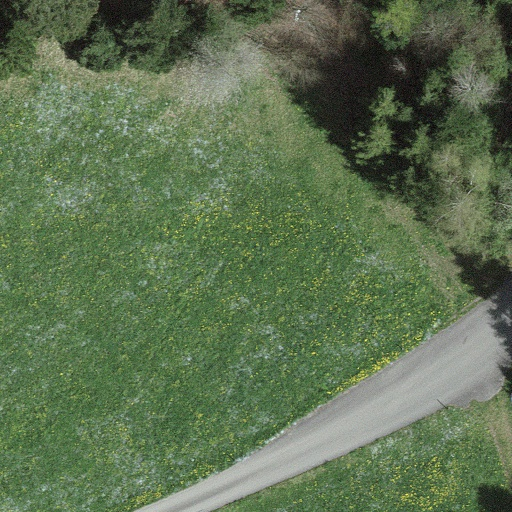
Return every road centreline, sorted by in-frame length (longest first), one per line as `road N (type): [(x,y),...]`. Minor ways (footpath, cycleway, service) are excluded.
road 1 (track): [(484,344),(466,284),(427,219),(221,0)]
road 2 (track): [(163,511),(284,457),(484,344),(511,317)]
